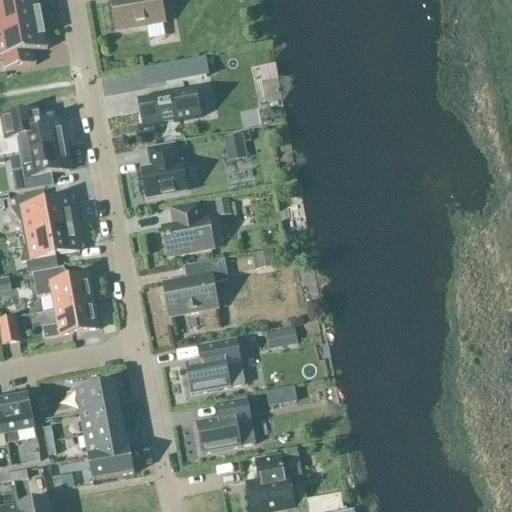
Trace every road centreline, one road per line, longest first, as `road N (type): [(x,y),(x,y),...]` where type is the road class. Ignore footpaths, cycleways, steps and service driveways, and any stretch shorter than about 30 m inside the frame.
road 1 (residential): [(138,349),(76,0)]
road 2 (residential): [(138,349),(172,511)]
road 3 (residential): [(0,374),(138,349)]
